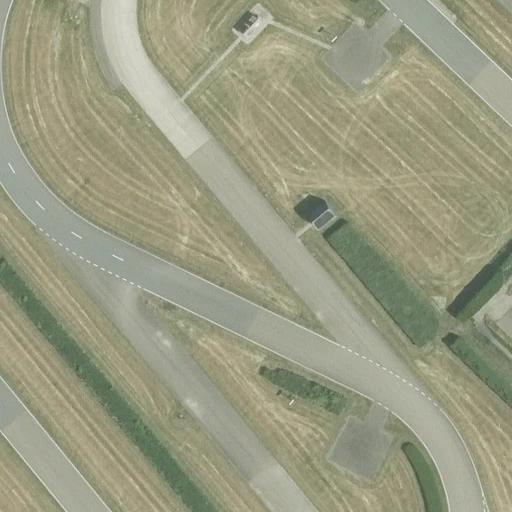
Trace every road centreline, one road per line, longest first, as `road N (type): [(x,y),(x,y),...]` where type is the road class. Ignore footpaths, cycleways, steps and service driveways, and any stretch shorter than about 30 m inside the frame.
road 1 (unknown): [(95,272),(196,295),(361,370),(384,372)]
road 2 (unknown): [(83,511),(0,405)]
